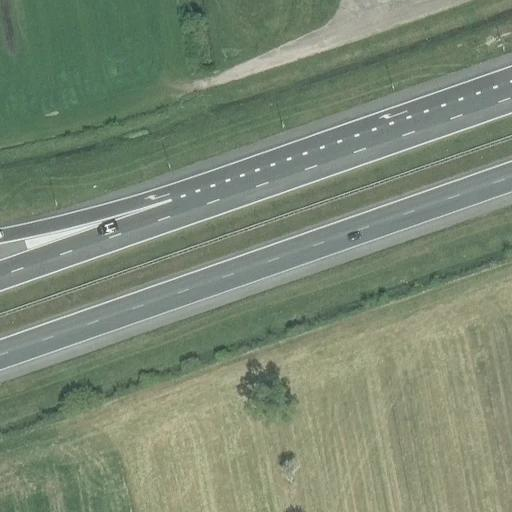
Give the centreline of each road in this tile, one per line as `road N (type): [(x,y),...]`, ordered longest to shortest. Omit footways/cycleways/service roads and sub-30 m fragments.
road 1 (motorway): [(0,354),(511,176)]
road 2 (motorway): [(511,99),(179,215)]
road 3 (unclassified): [(188,101),(462,0)]
road 4 (motorway): [(179,215),(0,277)]
road 5 (motorway): [(179,215),(0,238)]
